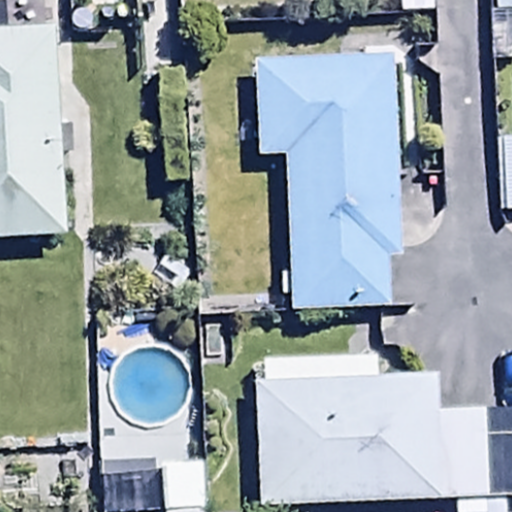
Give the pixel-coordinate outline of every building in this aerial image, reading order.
[(0,242),(58,240),(48,31),(0,32),(0,242)] [(391,257),(384,64),(248,69),(251,162),(279,161),(284,319),(382,316),(380,258),(391,257)] [(511,145),(490,146),(492,216),(511,214),(511,145)] [(248,385),(252,511),(282,511),(451,506),(451,511),(501,511),(501,500),(480,501),(477,413),(430,414),(429,382),(370,384),(369,364),(257,368),(257,385),(248,385)] [(489,496),(511,495),(511,416),(485,418),(489,496)] [(199,511),(198,469),(155,470),(156,511),(199,511)]
